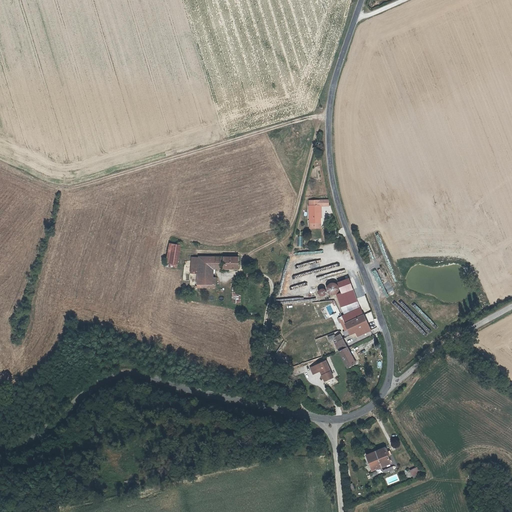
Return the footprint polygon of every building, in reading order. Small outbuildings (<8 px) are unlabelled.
[(327,208),(327,202),(316,203),(317,225),(327,225),(328,225),(327,212),(329,212),(328,208),(327,208)] [(183,248),(172,246),(170,265),(181,266),(183,248)] [(241,257),(202,258),(201,275),(201,288),(199,287),(199,289),(219,288),(218,285),(216,285),(216,270),(241,269),(241,257)] [(249,275),(241,275),(236,303),(244,303),(249,275)] [(338,296),(345,316),(363,308),(356,286),(354,279),(352,280),(349,281),(339,284),(343,294),(343,295),(338,296)] [(333,295),(334,295),(335,295),(337,295),(339,293),(340,292),(340,291),(340,290),(340,289),(339,288),(339,287),(339,286),(338,286),(337,285),(336,285),(335,285),(334,285),(333,285),(332,285),(331,286),(330,286),(330,287),(329,288),(329,290),(329,291),(330,291),(330,292),(330,293),(331,293),(331,294),(332,295),(333,295)] [(321,297),(322,298),(323,298),(324,298),(325,298),(326,298),(326,297),(327,296),(327,295),(328,294),(328,293),(328,292),(327,291),(326,290),(325,290),(324,290),(323,289),(323,290),(322,290),(321,290),(320,291),(320,292),(319,293),(319,294),(320,295),(320,296),(320,297),(321,297)] [(346,325),(341,328),(346,339),(351,337),(357,335),(359,338),(373,332),(367,316),(346,325)] [(346,343),(337,346),(340,354),(349,350),(346,343)] [(348,372),(357,368),(349,350),(340,354),(348,372)] [(301,356),(303,363),(314,360),(312,352),(301,356)] [(327,387),(335,383),(335,382),(328,367),(312,374),(315,380),(322,376),(327,386),(326,386),(327,387)] [(394,462),(391,455),(388,451),(387,448),(370,455),(376,470),(394,462)]
